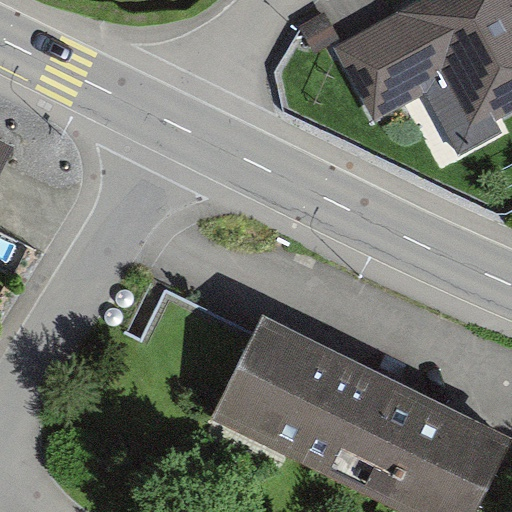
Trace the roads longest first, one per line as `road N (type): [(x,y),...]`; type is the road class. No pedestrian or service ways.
road 1 (tertiary): [(177,127),(511,286)]
road 2 (residential): [(177,127),(0,421)]
road 3 (tertiary): [(0,42),(177,127)]
road 4 (residential): [(277,0),(197,90),(177,127)]
